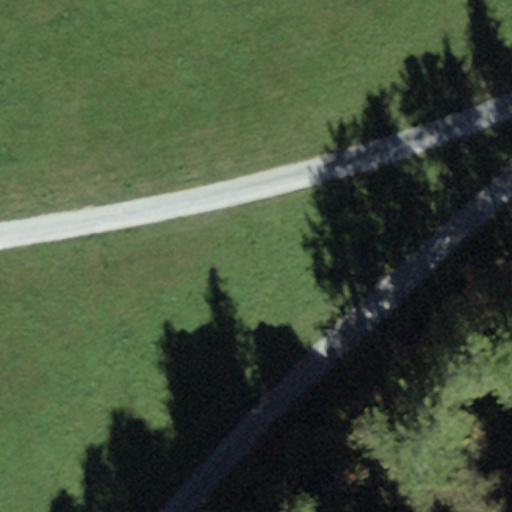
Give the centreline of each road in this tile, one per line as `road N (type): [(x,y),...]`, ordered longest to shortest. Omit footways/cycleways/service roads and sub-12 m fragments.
road 1 (track): [(511,113),(187,206),(0,241)]
road 2 (track): [(511,177),(253,425),(174,511)]
